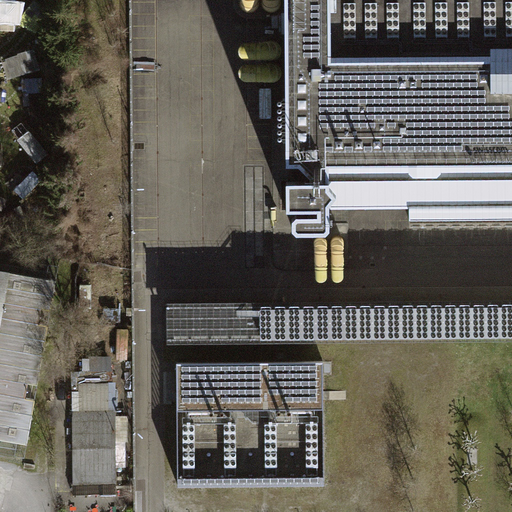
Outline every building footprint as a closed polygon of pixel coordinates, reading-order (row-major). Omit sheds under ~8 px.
[(26,0),(0,0),(0,28),(26,28),(26,0)] [(511,0),(280,0),(282,209),(304,209),(305,214),(288,215),(288,232),(326,232),(325,209),(405,209),(405,221),(511,219),(511,0)] [(10,83),(43,73),(37,53),(4,63),(10,83)] [(0,346),(38,354),(44,324),(34,323),(36,308),(46,309),(52,280),(0,270),(0,346)] [(511,304),(170,307),(170,337),(511,334),(511,304)] [(33,384),(38,354),(0,346),(0,438),(23,443),(30,399),(21,397),(23,382),(33,384)] [(172,362),(173,485),(320,484),(320,394),(319,361),(172,362)] [(102,382),(74,382),(74,410),(68,410),(69,486),(112,486),(111,410),(103,410),(102,382)]
